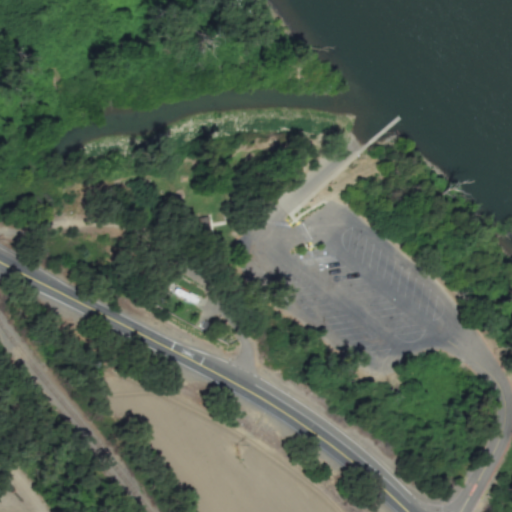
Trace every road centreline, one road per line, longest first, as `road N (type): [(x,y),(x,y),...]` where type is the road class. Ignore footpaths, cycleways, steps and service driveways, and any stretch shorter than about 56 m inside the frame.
road 1 (secondary): [(406,511),(352,461),(258,398),(0,264)]
road 2 (residential): [(463,511),(505,431),(501,383)]
